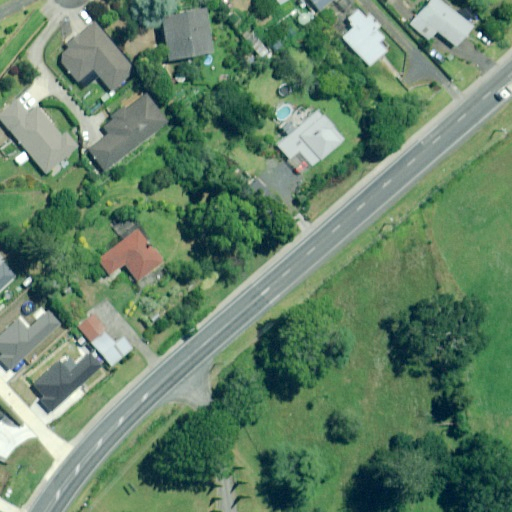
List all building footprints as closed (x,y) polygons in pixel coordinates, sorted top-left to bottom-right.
[(308,0),(318,11),(331,0),(308,0)] [(427,0),(407,25),(427,41),(433,33),(452,48),(470,26),(437,0),(427,0)] [(299,7),(289,16),(299,29),(310,19),(299,7)] [(211,53),(203,9),(159,17),(167,61),(211,53)] [(362,18),(355,10),(344,19),(352,27),(340,38),(366,66),(383,51),(375,42),(380,37),(372,28),(375,25),(365,15),(362,18)] [(93,22),(65,46),(67,48),(57,57),(77,82),(93,69),(111,91),(134,72),(93,22)] [(246,55),(253,63),(259,57),(264,63),(276,53),(253,26),(241,35),(253,49),(246,55)] [(167,121),(146,92),(101,125),(108,135),(87,150),(101,169),(167,121)] [(29,112),(17,99),(0,113),(0,125),(2,124),(46,175),(78,147),(66,132),(62,135),(37,106),(29,112)] [(340,139),(313,109),(284,137),(274,146),(286,159),(293,153),(307,169),(340,139)] [(107,224),(119,239),(92,261),(105,277),(120,265),(140,288),(166,266),(161,260),(133,227),(121,212),(107,224)] [(0,288),(14,276),(3,263),(0,265),(0,288)] [(0,358),(0,361),(7,370),(59,324),(48,312),(28,331),(18,320),(0,336),(0,351),(4,355),(0,358)] [(111,345),(100,332),(88,342),(109,367),(130,348),(120,337),(111,345)] [(40,401),(49,411),(101,365),(90,354),(70,372),(60,361),(34,384),(46,397),(40,401)]
